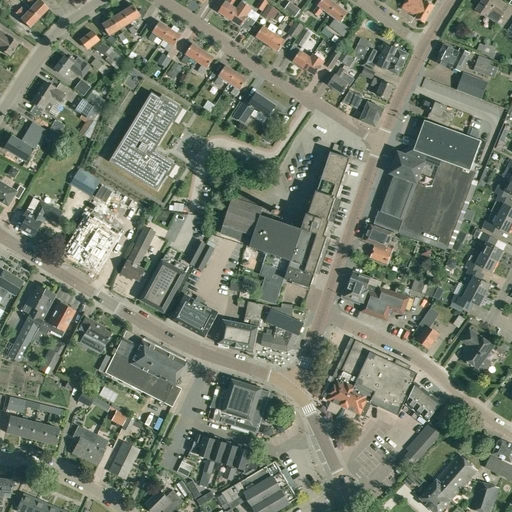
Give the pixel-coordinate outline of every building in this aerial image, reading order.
[(29,9),(39,18),(48,8),(39,0),(37,0),(38,0),(37,0),(27,0),(27,1),(32,6),(29,9)] [(218,12),(230,20),(237,9),(233,6),(236,0),(227,0),(226,2),(225,1),(218,12)] [(260,0),(256,7),(262,11),(267,2),(264,0),(260,0)] [(323,10),(329,14),(336,4),(330,0),(321,0),(318,6),(312,13),(318,17),(323,10)] [(415,18),(425,23),(435,6),(425,1),(423,0),(406,0),(401,8),(409,13),(410,13),(416,17),(415,18)] [(490,12),(499,19),(503,13),(494,6),(495,4),(488,0),(482,0),(476,10),(487,17),(490,12)] [(230,20),(241,27),(248,16),(247,15),(252,8),(242,1),(237,9),(230,20)] [(283,10),(295,18),(301,10),(297,7),(290,2),(283,10)] [(329,26),(343,37),(350,28),(341,22),(348,13),(336,4),(329,14),(335,19),(329,26)] [(124,11),(131,23),(140,17),(142,19),(146,13),(141,10),(138,12),(134,5),(124,11)] [(274,19),(279,11),(269,5),(264,12),(274,19)] [(20,19),(29,28),(39,18),(29,9),(26,12),(21,7),(15,13),(21,18),(20,19)] [(113,18),(120,29),(131,23),(124,11),(113,18)] [(102,24),(110,36),(120,29),(113,18),(102,24)] [(295,21),(291,27),(299,32),(303,26),(295,21)] [(158,36),(164,40),(171,29),(159,22),(152,32),(148,39),(154,42),(158,36)] [(256,37),(267,44),(274,34),(274,33),(277,28),(271,24),(268,29),(263,26),(256,37)] [(131,41),(136,44),(141,37),(136,33),(134,28),(133,26),(129,29),(132,35),(135,37),(131,41)] [(0,50),(9,56),(19,43),(0,29),(0,50)] [(164,49),(170,53),(174,46),(181,36),(171,29),(164,40),(169,43),(164,49)] [(295,43),(302,47),(311,33),(304,29),(295,43)] [(475,33),(470,30),(465,37),(470,40),(475,33)] [(92,46),(104,55),(109,48),(100,41),(100,40),(93,31),(81,40),(88,50),(92,46)] [(290,32),(286,36),(292,42),(296,39),(290,32)] [(118,35),(124,45),(129,42),(123,33),(118,35)] [(267,44),(278,52),(285,41),(274,34),(267,44)] [(149,52),(153,42),(144,38),(140,47),(149,52)] [(191,58),(197,62),(204,51),(193,43),(185,54),(186,54),(181,60),(187,64),(191,58)] [(376,65),(398,75),(408,54),(386,44),(376,65)] [(451,67),(460,71),(469,53),(460,49),(459,52),(444,44),(440,52),(435,62),(450,69),(451,67)] [(482,53),(490,56),(491,52),(496,53),(496,51),(493,48),(494,47),(486,44),(482,53)] [(361,66),(372,71),(375,64),(372,63),(377,51),(370,48),(368,51),(365,49),(362,56),(364,57),(361,66)] [(105,60),(117,70),(126,59),(115,49),(105,60)] [(293,61),(304,69),(311,58),(300,50),(293,61)] [(197,71),(203,75),(207,68),(214,58),(204,51),(197,62),(201,65),(197,71)] [(325,65),(331,69),(340,55),(334,51),(325,65)] [(343,51),(338,60),(346,65),(351,56),(343,51)] [(157,62),(166,68),(172,59),(163,53),(157,62)] [(304,69),(315,76),(325,61),(313,54),(311,58),(304,69)] [(76,73),(83,78),(92,67),(84,61),(84,62),(78,57),(75,61),(70,57),(68,59),(64,56),(55,69),(64,76),(70,68),(76,73)] [(479,56),(473,72),(485,77),(491,61),(479,56)] [(172,77),(174,79),(183,67),(175,62),(167,74),(172,78),(172,77)] [(98,70),(105,77),(111,70),(103,64),(98,70)] [(226,65),(214,82),(220,86),(224,80),(230,83),(237,73),(226,65)] [(328,85),(341,93),(348,83),(343,79),(347,72),(340,67),(335,75),(328,85)] [(361,74),(372,80),(375,72),(365,67),(361,74)] [(237,73),(230,83),(235,87),(230,93),(236,97),(240,90),(247,80),(237,73)] [(456,90),(481,100),(488,82),(463,73),(456,90)] [(377,95),(387,100),(393,86),(383,81),(382,82),(375,78),(372,85),(379,88),(377,95)] [(61,102),(64,98),(69,89),(60,83),(57,88),(46,81),(33,101),(50,112),(58,99),(61,102)] [(83,85),(79,82),(76,87),(84,94),(90,86),(86,82),(83,85)] [(158,191),(167,175),(169,176),(176,164),(155,151),(173,121),(174,122),(183,108),(162,95),(161,98),(152,92),(110,161),(158,191)] [(233,117),(244,125),(249,117),(255,109),(268,117),(276,105),(257,93),(250,103),(244,99),(238,109),(233,117)] [(360,120),(376,127),(380,117),(381,117),(384,109),(362,99),(363,96),(355,93),(349,106),(357,109),(359,105),(365,108),(360,120)] [(100,109),(78,95),(70,107),(89,119),(85,126),(87,127),(83,132),(90,136),(93,131),(92,130),(96,123),(93,121),(100,109)] [(427,118),(447,126),(452,115),(443,111),(445,106),(426,98),(421,109),(430,112),(427,118)] [(281,161),(312,115),(302,109),(271,154),(281,161)] [(53,125),(62,130),(65,125),(56,120),(53,125)] [(444,159),(474,170),(484,142),(476,139),(424,120),(419,133),(416,141),(414,148),(444,159)] [(35,149),(34,148),(40,139),(45,130),(33,123),(28,132),(22,141),(13,136),(5,149),(27,162),(35,149)] [(304,130),(308,134),(314,127),(311,124),(304,130)] [(49,131),(57,135),(60,130),(52,126),(49,131)] [(270,142),(273,137),(267,133),(264,138),(270,142)] [(400,228),(449,246),(476,172),(424,154),(417,157),(398,150),(389,173),(391,173),(377,211),(378,211),(374,224),(398,233),(400,228)] [(307,215),(329,222),(329,221),(328,221),(335,198),(337,198),(350,158),(331,152),(318,191),(316,191),(308,214),(307,214),(307,215)] [(511,160),(502,177),(511,181),(511,160)] [(19,171),(12,167),(8,174),(15,178),(19,171)] [(70,184),(90,196),(101,179),(80,167),(70,183),(71,184),(70,184)] [(221,179),(230,182),(233,173),(224,170),(221,179)] [(499,195),(509,200),(511,195),(511,194),(511,181),(502,177),(494,193),(499,195)] [(0,200),(8,206),(15,195),(19,198),(25,189),(20,186),(17,191),(0,181),(0,200)] [(287,273),(285,279),(310,287),(327,237),(324,236),(329,222),(307,215),(305,221),(294,218),(292,225),(261,215),(264,208),(250,203),(252,197),(236,191),(234,198),(232,197),(220,234),(241,241),(244,233),(254,236),(251,247),(267,252),(263,265),(270,267),(260,297),(275,302),(285,272),(287,273)] [(511,205),(511,201),(509,200),(499,195),(496,200),(503,204),(498,214),(511,221),(511,208),(511,205)] [(22,229),(35,236),(41,223),(43,224),(47,217),(57,222),(62,211),(41,200),(40,201),(34,198),(22,220),(26,222),(22,229)] [(185,211),(187,203),(177,202),(176,209),(185,211)] [(145,219),(150,221),(155,211),(150,209),(145,219)] [(482,227),(497,235),(500,229),(508,234),(511,226),(511,221),(498,214),(491,211),(492,212),(486,222),(485,222),(482,227)] [(87,221),(68,254),(97,269),(115,236),(113,235),(116,230),(92,217),(89,222),(87,221)] [(371,258),(388,264),(393,249),(387,246),(392,233),(370,225),(364,241),(376,245),(371,258)] [(133,278),(140,281),(145,269),(137,265),(140,261),(141,262),(157,232),(144,226),(127,260),(121,274),(132,280),(133,278)] [(481,253),(498,261),(503,251),(494,246),(497,240),(477,229),(474,236),(481,240),(478,245),(484,248),(481,253)] [(194,266),(207,244),(198,239),(186,262),(194,266)] [(215,249),(207,244),(194,266),(203,271),(215,249)] [(422,254),(428,256),(431,250),(424,247),(422,254)] [(469,260),(466,266),(480,273),(483,268),(492,273),(498,261),(481,253),(478,259),(472,255),(469,260)] [(164,260),(139,305),(149,310),(161,318),(187,273),(164,260)] [(464,284),(485,295),(490,285),(480,280),(483,275),(480,273),(466,266),(465,267),(468,269),(467,273),(469,274),(464,284)] [(0,318),(4,312),(0,309),(0,300),(2,297),(6,290),(14,295),(22,282),(3,270),(0,275),(0,318)] [(361,312),(385,320),(389,310),(402,314),(408,298),(369,284),(370,278),(353,272),(344,297),(364,303),(361,312)] [(411,290),(432,297),(435,287),(415,280),(411,290)] [(452,302),(465,308),(468,301),(479,306),(485,295),(464,284),(458,296),(456,294),(452,302)] [(37,285),(34,291),(35,292),(32,298),(30,296),(22,310),(27,313),(26,315),(28,316),(25,322),(7,356),(20,363),(35,334),(40,324),(40,325),(42,321),(55,296),(51,293),(37,285)] [(186,293),(172,318),(205,335),(219,310),(186,293)] [(259,327),(262,311),(263,304),(239,299),(237,306),(247,308),(244,324),(241,323),(236,347),(254,351),(259,327)] [(46,322),(43,326),(44,327),(62,336),(64,332),(75,311),(58,302),(47,322),(46,322)] [(270,349),(287,352),(292,349),(298,335),(299,335),(304,323),(271,310),(263,304),(262,311),(269,315),(266,322),(276,326),(274,336),(263,334),(261,346),(270,348),(270,349)] [(416,340),(429,348),(439,334),(430,327),(440,313),(431,307),(419,324),(425,328),(416,340)] [(102,352),(111,333),(105,330),(106,328),(85,317),(79,328),(85,332),(82,336),(95,343),(93,347),(102,352)] [(218,343),(236,347),(241,323),(223,319),(218,343)] [(478,369),(479,368),(483,371),(485,371),(491,364),(491,362),(486,358),(494,346),(479,336),(470,330),(462,341),(471,348),(464,359),(478,369)] [(104,373),(172,407),(181,389),(173,385),(174,383),(177,384),(179,379),(178,377),(186,360),(142,338),(138,346),(122,338),(112,358),(104,373)] [(351,338),(324,398),(327,399),(325,403),(326,406),(327,408),(326,410),(352,422),(353,420),(355,420),(358,418),(360,415),(370,394),(373,396),(370,402),(371,403),(379,407),(386,410),(398,416),(402,407),(403,405),(418,373),(411,369),(410,369),(411,366),(351,338)] [(42,364),(55,370),(60,359),(58,359),(66,345),(58,340),(52,350),(49,349),(45,356),(45,357),(42,364)] [(496,350),(506,355),(511,347),(500,342),(496,350)] [(104,373),(112,358),(106,355),(98,370),(104,373)] [(59,368),(66,371),(69,366),(61,363),(59,368)] [(100,381),(89,375),(85,382),(96,388),(100,381)] [(215,394),(211,407),(217,408),(216,410),(224,412),(223,415),(221,422),(231,425),(231,427),(230,427),(230,428),(249,434),(249,433),(248,433),(249,430),(252,429),(258,430),(270,392),(261,390),(262,389),(232,379),(230,387),(224,385),(223,388),(220,396),(216,394),(215,394)] [(64,387),(70,391),(73,386),(67,382),(64,387)] [(441,404),(415,384),(404,409),(407,411),(411,406),(416,411),(412,415),(416,418),(420,413),(428,420),(441,404)] [(92,404),(104,411),(107,405),(83,390),(77,400),(89,407),(92,404)] [(370,394),(360,415),(364,417),(371,403),(370,402),(373,396),(370,394)] [(16,404),(18,404),(20,399),(10,396),(7,409),(14,411),(16,404)] [(47,419),(48,419),(49,416),(49,413),(51,407),(39,404),(38,409),(37,410),(43,411),(47,419)] [(436,415),(445,425),(456,415),(447,405),(436,415)] [(51,407),(49,413),(62,416),(65,410),(51,407)] [(122,425),(126,416),(116,411),(111,420),(122,425)] [(5,432),(18,436),(22,419),(14,417),(15,413),(10,412),(10,413),(9,417),(5,432)] [(18,436),(30,439),(34,422),(26,420),(27,417),(23,416),(22,419),(18,436)] [(120,428),(128,432),(132,425),(140,429),(142,426),(126,416),(122,425),(120,428)] [(30,439),(42,442),(46,425),(39,424),(40,420),(35,419),(34,422),(30,439)] [(432,419),(430,422),(433,425),(443,433),(443,434),(446,431),(432,419)] [(42,442),(55,445),(59,429),(46,425),(42,442)] [(433,425),(410,451),(420,459),(443,433),(433,425)] [(72,453),(85,459),(93,440),(94,441),(97,435),(83,429),(81,434),(72,453)] [(275,440),(279,448),(299,439),(294,431),(275,440)] [(214,439),(196,433),(190,452),(208,458),(214,439)] [(85,459),(97,465),(109,441),(97,435),(94,441),(93,440),(85,459)] [(226,443),(214,439),(208,458),(204,471),(211,473),(214,462),(213,462),(214,460),(222,462),(228,443),(226,442),(226,443)] [(492,454),(502,458),(509,443),(502,440),(498,441),(492,454)] [(109,471),(125,479),(139,450),(123,442),(109,471)] [(230,443),(228,443),(222,462),(229,465),(229,467),(228,467),(224,478),(231,480),(236,467),(241,448),(230,444),(230,443)] [(502,458),(511,462),(511,460),(511,444),(509,443),(502,458)] [(241,448),(236,467),(244,469),(242,474),(247,475),(256,469),(258,463),(250,460),(252,452),(241,448)] [(420,459),(410,451),(403,459),(412,467),(420,459)] [(419,498),(435,511),(440,511),(477,471),(458,454),(419,498)] [(484,468),(511,481),(511,465),(491,455),(484,468)] [(182,460),(179,466),(190,471),(193,466),(183,461),(182,460)] [(246,493),(257,511),(273,511),(297,498),(275,461),(222,492),(228,503),(246,493)] [(188,477),(190,471),(179,466),(177,472),(188,477)] [(412,471),(404,480),(408,484),(416,475),(412,471)] [(0,478),(0,505),(2,506),(4,492),(11,493),(13,480),(0,478)] [(193,480),(187,484),(196,498),(201,495),(193,480)] [(470,508),(481,511),(491,511),(499,488),(478,482),(470,508)] [(158,511),(161,509),(163,511),(172,511),(184,501),(173,490),(167,497),(160,491),(146,505),(149,508),(149,511),(153,511),(158,511)] [(211,491),(197,500),(200,505),(215,497),(211,491)] [(18,511),(30,511),(36,499),(23,493),(16,511),(18,511)] [(30,511),(45,511),(49,504),(36,499),(30,511)]
